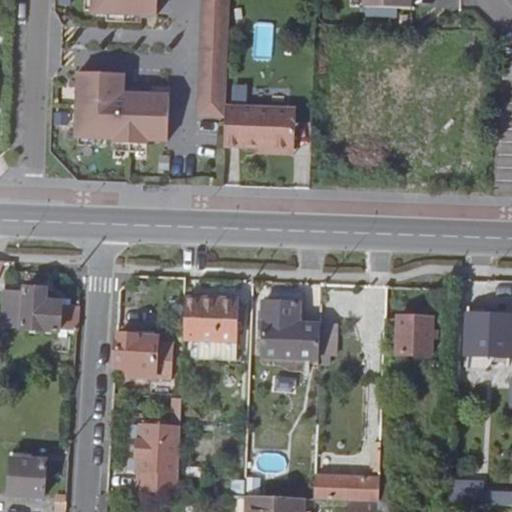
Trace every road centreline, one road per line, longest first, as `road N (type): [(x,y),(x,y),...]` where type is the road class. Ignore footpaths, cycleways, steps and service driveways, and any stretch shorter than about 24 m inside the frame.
road 1 (secondary): [(511,238),(103,225)]
road 2 (residential): [(86,511),(103,225)]
road 3 (residential): [(40,0),(31,222)]
